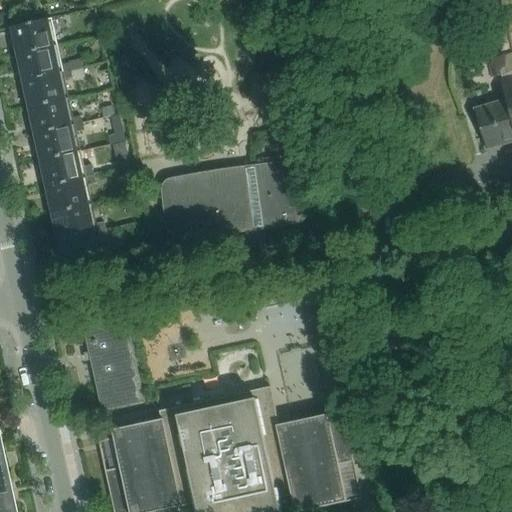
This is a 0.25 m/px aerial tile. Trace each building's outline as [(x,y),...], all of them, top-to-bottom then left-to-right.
[(18,54),(55,46),(50,26),(61,24),(59,17),(12,27),(18,54)] [(59,66),(55,46),(18,54),(24,81),(71,70),(70,63),(59,66)] [(501,75),(498,62),(489,65),(492,77),(501,75)] [(73,77),(71,70),(24,81),(29,107),(66,99),(62,80),(73,77)] [(133,70),(119,72),(122,92),(136,89),(133,70)] [(511,79),(503,82),(507,95),(500,97),(502,102),(476,110),(488,150),(511,143),(511,79)] [(71,119),(66,99),(29,107),(35,134),(83,123),(81,116),(71,119)] [(115,115),(113,107),(103,109),(104,118),(115,115)] [(84,131),(83,123),(35,134),(41,160),(78,152),(74,133),(84,131)] [(123,129),(121,129),(115,131),(118,144),(124,142),(126,142),(123,129)] [(82,172),(78,152),(41,160),(47,187),(95,176),(93,169),(82,172)] [(129,160),(128,160),(118,162),(120,171),(130,169),(131,168),(129,160)] [(264,230),(299,224),(301,223),(303,222),(304,221),(305,220),(306,218),(307,217),(308,215),(308,213),(309,212),(310,211),(304,171),(303,171),(302,169),(301,168),(300,166),(299,165),(297,164),(295,163),(294,163),(292,162),(290,162),(271,164),(255,166),(255,165),(176,176),(176,178),(171,179),(169,180),(168,180),(166,181),(165,183),(164,184),(163,186),(162,187),(162,189),(162,191),(163,201),(164,209),(165,218),(168,231),(168,233),(169,235),(170,236),(171,237),(173,238),(174,239),(176,240),(178,240),(180,240),(199,239),(227,235),(264,230)] [(96,184),(95,176),(47,187),(53,213),(90,205),(85,186),(96,184)] [(136,186),(122,189),(124,199),(138,196),(136,186)] [(94,224),(90,205),(53,213),(59,240),(106,229),(104,222),(94,224)] [(107,236),(106,229),(59,240),(64,266),(101,258),(97,239),(107,236)] [(132,250),(121,252),(123,262),(134,260),(132,250)] [(84,329),(96,385),(102,412),(146,403),(128,321),(84,329)] [(163,421),(182,505),(292,495),(276,427),(268,389),(161,413),(163,421)] [(342,413),(276,427),(292,495),(295,511),(299,511),(345,502),(337,466),(353,463),(342,413)] [(152,511),(182,505),(163,421),(114,432),(122,470),(107,473),(115,511),(152,511)] [(0,511),(13,511),(0,449),(0,511)]
